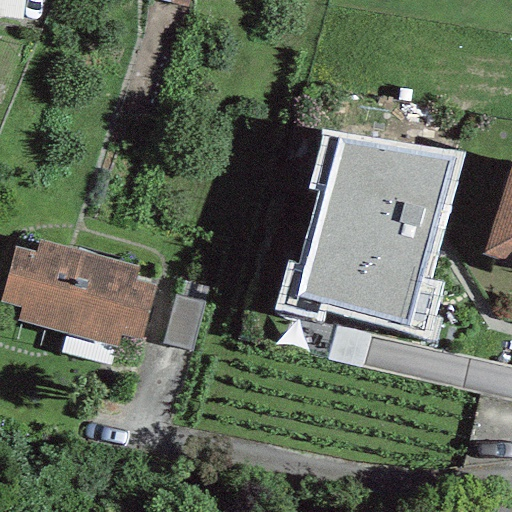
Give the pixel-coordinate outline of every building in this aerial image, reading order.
[(25,0),(0,0),(0,19),(21,23),(25,0)] [(431,281),(463,154),(343,134),(321,130),(307,190),(317,192),(297,266),(285,262),(272,309),(320,323),(324,305),(429,339),(443,284),(431,281)] [(511,158),(481,255),(511,264),(511,158)] [(38,241),(36,253),(15,248),(0,301),(0,302),(20,308),(17,320),(117,348),(120,335),(140,340),(153,287),(135,281),(137,268),(38,241)] [(202,304),(175,297),(163,343),(189,350),(202,304)]
